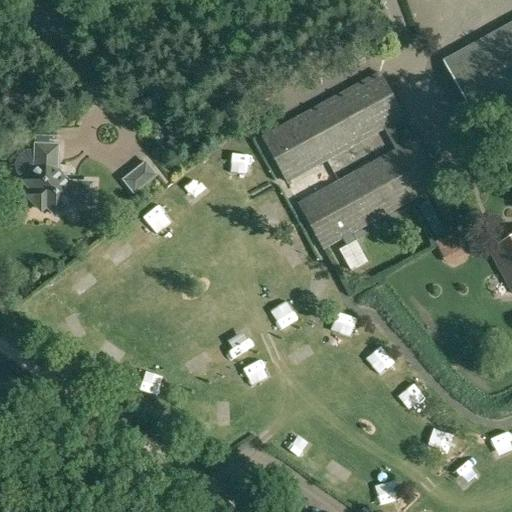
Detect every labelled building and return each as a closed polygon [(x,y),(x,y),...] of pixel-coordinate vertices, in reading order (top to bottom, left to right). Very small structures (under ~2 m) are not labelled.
[(511,96),(511,23),(443,61),(474,118),(511,96)] [(380,72),(261,136),(286,184),(384,131),(394,149),(297,203),(323,251),(442,186),(380,72)] [(184,139),(171,121),(165,126),(172,135),(169,137),(171,141),(162,148),(166,152),(184,139)] [(58,146),(36,145),(35,169),(23,180),(32,190),(27,195),(41,211),(47,206),(56,215),(68,204),(91,205),(92,183),(66,182),(57,172),(58,146)] [(156,175),(146,162),(124,180),(134,193),(156,175)] [(449,256),(472,250),(466,228),(444,234),(449,256)] [(511,290),(511,238),(490,251),(511,290)]
